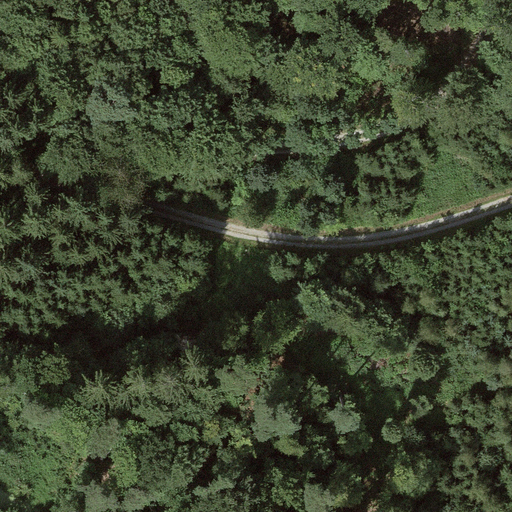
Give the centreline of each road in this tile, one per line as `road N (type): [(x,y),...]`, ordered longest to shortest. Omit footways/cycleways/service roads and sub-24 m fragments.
road 1 (track): [(0,179),(58,174),(253,239),(352,243),(511,203)]
road 2 (track): [(58,174),(374,134),(446,91),(511,1)]
